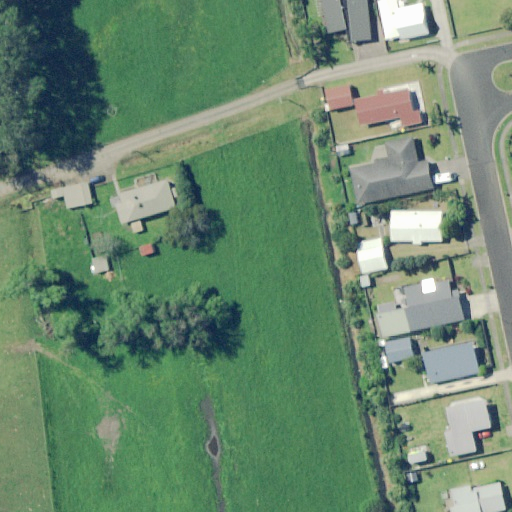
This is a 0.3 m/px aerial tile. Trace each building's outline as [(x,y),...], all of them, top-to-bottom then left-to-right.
[(327,0),(330,32),(353,30),(354,41),(376,39),(372,0),(327,0)] [(405,37),(406,41),(433,36),(427,4),(401,8),(399,0),(386,0),(381,1),(388,40),(405,37)] [(357,105),(354,86),(330,90),(334,110),(357,105)] [(417,112),(412,89),(359,101),(365,126),(404,117),(406,127),(424,123),(422,111),(417,112)] [(421,163),(416,138),(389,144),(392,158),(376,161),(376,164),(354,169),(361,205),(438,189),(432,161),(421,163)] [(142,219),(179,208),(171,180),(116,197),(124,224),(131,222),(142,219)] [(95,204),(92,184),(66,188),(69,208),(95,204)] [(425,245),(425,241),(444,241),(445,212),(395,211),(394,241),(415,241),(415,245),(425,245)] [(142,219),(131,222),(134,234),(146,231),(142,219)] [(390,268),(384,238),(359,243),(365,273),(390,268)] [(157,242),(143,247),(146,257),(161,253),(157,242)] [(112,270),(109,255),(94,258),(97,273),(112,270)] [(374,285),(372,274),(360,277),(362,288),(374,285)] [(454,290),(452,280),(437,283),(436,280),(408,286),(412,308),(382,315),(387,337),(467,320),(460,289),(454,290)] [(417,357),(412,337),(388,343),(392,363),(417,357)] [(484,373),(477,341),(427,352),(434,383),(484,373)] [(494,428),(489,399),(452,404),(455,426),(450,427),(454,456),(479,452),(475,431),(494,428)] [(411,462),(413,461),(413,463),(431,460),(428,446),(411,449),(412,456),(410,457),(411,462)] [(475,486),(454,491),(458,507),(454,508),(454,511),(496,511),(509,509),(503,483),(476,489),(475,486)]
